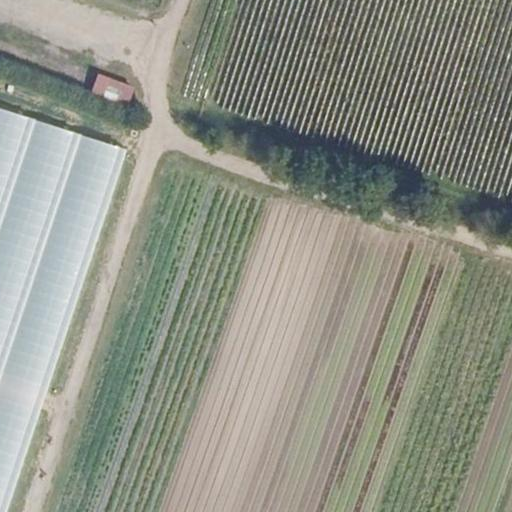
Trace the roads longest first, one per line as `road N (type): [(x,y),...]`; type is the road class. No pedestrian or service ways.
road 1 (track): [(28,511),(157,137),(159,83),(179,0)]
road 2 (track): [(157,137),(511,260)]
road 3 (track): [(27,0),(165,47)]
